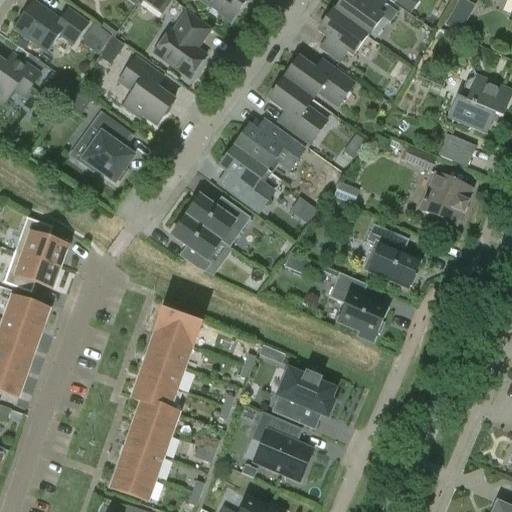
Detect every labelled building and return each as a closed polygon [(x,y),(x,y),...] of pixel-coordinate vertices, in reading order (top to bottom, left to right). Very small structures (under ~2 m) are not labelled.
[(201,0),(200,3),(230,24),(247,0),(246,0),(201,0)] [(332,13),(367,38),(382,18),(377,15),(384,5),(377,0),(357,0),(357,1),(356,0),(342,0),(333,13),(332,12),(332,13)] [(460,0),(458,0),(444,25),(460,34),(474,7),(460,0)] [(73,47),(88,26),(67,12),(59,23),(32,4),(13,30),(46,53),(58,37),(73,47)] [(367,38),(332,13),(317,32),(327,40),(320,49),(339,63),(346,54),(352,57),(366,38),(367,39),(367,38)] [(210,32),(186,15),(172,34),(170,33),(153,56),(189,81),(205,58),(196,51),(210,32)] [(105,47),(112,38),(102,31),(95,40),(105,47)] [(20,39),(15,46),(23,52),(28,45),(20,39)] [(0,105),(2,107),(13,92),(23,99),(39,77),(16,60),(9,70),(0,63),(0,105)] [(319,76),(298,60),(283,81),(312,102),(318,94),(326,100),(329,96),(340,104),(354,85),(326,66),(319,76)] [(155,127),(173,103),(150,87),(158,77),(135,61),(120,82),(134,93),(125,105),(155,127)] [(40,90),(61,106),(72,90),(51,75),(40,90)] [(511,95),(511,92),(476,77),(466,82),(458,99),(456,99),(447,120),(486,136),(492,122),(490,121),(493,115),(502,119),(511,95)] [(312,102),(283,81),(268,102),(289,117),(282,127),(310,147),(326,123),(307,109),(312,102)] [(67,106),(81,115),(90,103),(75,93),(67,106)] [(123,152),(133,138),(102,116),(92,131),(100,136),(81,162),(113,186),(133,159),(123,152)] [(272,146),(249,129),(234,149),(258,166),(270,176),(279,164),(286,169),(289,172),(304,152),(280,135),(272,146)] [(355,137),(349,145),(359,153),(365,144),(355,137)] [(441,158),(449,162),(458,141),(450,138),(441,158)] [(258,166),(234,149),(219,170),(243,187),(235,198),(258,215),(273,195),(262,187),(270,176),(258,166)] [(430,174),(435,161),(408,149),(407,151),(404,150),(400,158),(404,160),(403,162),(430,174)] [(419,211),(455,227),(471,192),(435,176),(419,211)] [(333,199),(352,207),(359,191),(339,183),(333,199)] [(315,191),(309,200),(318,206),(325,197),(315,191)] [(199,199),(185,218),(220,243),(229,250),(250,220),(225,203),(218,213),(199,199)] [(318,212),(310,206),(301,219),(299,221),(307,227),(318,212)] [(220,243),(185,218),(171,238),(190,252),(183,262),(196,271),(205,275),(211,266),(206,263),(220,243)] [(52,229),(26,220),(14,254),(60,270),(67,249),(47,242),(52,229)] [(369,273),(407,289),(418,263),(396,254),(401,243),(378,233),(373,244),(380,247),(369,273)] [(52,291),(60,270),(14,254),(3,285),(29,294),(32,284),(52,291)] [(305,272),(307,261),(289,256),(286,268),(305,272)] [(382,324),(387,313),(360,301),(365,290),(342,281),(337,292),(348,296),(337,322),(360,332),(358,337),(373,344),(377,334),(379,335),(383,325),(382,324)] [(49,312),(11,299),(3,321),(41,334),(49,312)] [(199,327),(161,313),(154,335),(192,349),(199,327)] [(41,334),(3,321),(0,328),(0,344),(33,356),(41,334)] [(192,349),(154,335),(146,357),(184,370),(192,349)] [(33,356),(0,344),(0,369),(26,378),(33,356)] [(277,370),(283,355),(265,348),(259,363),(277,370)] [(255,358),(248,356),(244,367),(251,370),(255,358)] [(184,370),(146,357),(138,379),(176,392),(184,370)] [(251,370),(244,367),(240,378),(247,381),(251,370)] [(26,378),(0,369),(0,393),(18,400),(26,378)] [(275,415),(314,432),(321,416),(330,420),(336,406),(333,404),(338,393),(322,386),(324,383),(309,377),(308,380),(292,373),(281,399),(282,399),(275,415)] [(176,392),(138,379),(131,401),(140,404),(168,414),(176,392)] [(226,397),(223,408),(230,411),(234,399),(226,397)] [(168,414),(140,404),(132,425),(170,439),(178,418),(168,414)] [(10,411),(0,407),(0,420),(6,423),(10,411)] [(226,422),(230,411),(223,408),(219,419),(226,422)] [(132,425),(125,447),(163,460),(170,439),(132,425)] [(315,442),(273,425),(261,453),(304,472),(315,442)] [(219,442),(211,440),(207,451),(215,454),(219,442)] [(163,460),(125,447),(117,468),(155,482),(163,460)] [(215,454),(207,451),(203,462),(211,465),(215,454)] [(155,482),(117,468),(109,490),(147,503),(155,482)] [(244,468),(241,475),(253,480),(256,473),(244,468)] [(196,483),(192,494),(200,497),(204,485),(196,483)] [(200,497),(192,494),(188,505),(196,508),(200,497)] [(268,511),(267,511),(246,501),(240,511),(229,511),(223,509),(220,511),(280,511),(271,507),(268,511)]
